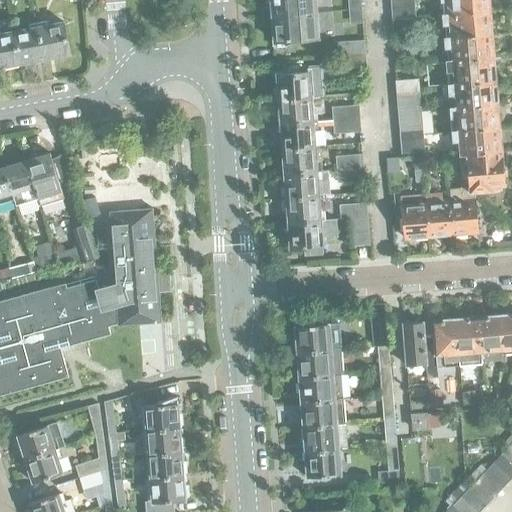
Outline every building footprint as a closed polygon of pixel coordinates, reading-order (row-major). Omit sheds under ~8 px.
[(272,0),(273,7),(270,7),(271,17),(304,14),(303,0),(272,0)] [(362,9),(360,0),(349,0),(350,10),(362,9)] [(392,0),(394,19),(415,18),(414,0),(392,0)] [(489,12),(489,9),(492,7),(490,0),(441,0),(442,1),(447,1),(449,15),(443,15),(443,16),(447,15),(489,12)] [(337,24),(363,22),(362,9),(336,11),(337,24)] [(444,39),(490,35),(490,31),(493,29),(493,22),(490,20),(489,12),(447,15),(443,16),(444,24),(449,23),(450,38),(444,38),(444,39)] [(273,46),(290,45),(289,40),(306,39),(304,14),(271,17),(273,46)] [(394,19),(395,32),(416,30),(415,18),(394,19)] [(39,27),(45,59),(71,54),(64,22),(39,27)] [(21,64),(45,59),(39,27),(15,31),(21,64)] [(0,67),(21,64),(15,31),(0,34),(0,67)] [(451,63),(493,59),(493,56),(495,54),(494,46),(491,44),(490,35),(444,39),(445,48),(451,48),(452,62),(447,63),(451,63)] [(339,56),(366,54),(365,41),(339,43),(339,56)] [(395,43),(396,56),(418,54),(417,42),(395,43)] [(340,68),(367,66),(366,54),(339,56),(340,68)] [(449,86),(494,82),(494,79),(497,77),(496,70),(493,68),(493,59),(451,63),(447,63),(447,71),(453,71),(454,85),(449,85),(449,86)] [(278,100),(312,97),(323,96),(321,68),(308,69),(308,73),(276,76),(278,100)] [(398,94),(420,92),(419,80),(397,81),(398,94)] [(454,109),(497,105),(496,102),(499,100),(498,92),(495,91),(494,82),(449,86),(450,95),(455,95),(456,108),(451,108),(451,109),(454,109)] [(399,106),(421,104),(420,92),(398,94),(399,106)] [(280,125),(314,122),(312,97),(278,100),(280,125)] [(400,118),(422,116),(421,104),(399,106),(400,118)] [(501,124),(500,116),(497,114),(497,105),(454,109),(451,109),(451,118),(457,118),(458,131),(452,132),(452,133),(498,129),(498,126),(501,124)] [(334,120),(361,119),(360,106),(333,108),(334,120)] [(401,130),(423,128),(422,116),(400,118),(401,130)] [(335,133),(362,131),(361,119),(334,120),(335,133)] [(285,149),(316,147),(314,122),(280,125),(280,135),(284,135),(285,149)] [(402,142),(424,140),(423,128),(401,130),(402,142)] [(467,155),(500,152),(498,129),(452,133),(453,142),(459,141),(460,155),(467,154),(467,155)] [(402,142),(403,153),(425,151),(424,140),(402,142)] [(284,173),(317,171),(316,147),(285,149),(286,165),(283,165),(284,173)] [(58,181),(57,179),(49,152),(25,160),(33,187),(46,182),(50,195),(62,191),(59,180),(58,181)] [(475,196),(475,193),(485,192),(485,194),(499,193),(499,191),(500,191),(500,184),(506,184),(503,158),(500,158),(500,152),(467,155),(469,184),(461,184),(467,188),(475,196)] [(338,170),(364,168),(363,155),(337,157),(338,170)] [(416,170),(424,169),(423,157),(415,158),(416,170)] [(33,187),(25,160),(3,167),(11,193),(12,193),(14,200),(16,206),(37,199),(33,187)] [(0,204),(14,200),(12,193),(11,193),(3,167),(0,167),(0,204)] [(339,182),(365,180),(364,168),(338,170),(339,182)] [(416,170),(417,182),(425,181),(424,169),(416,170)] [(289,198),(319,196),(317,171),(284,173),(284,183),(287,183),(289,198)] [(467,188),(461,184),(461,182),(449,182),(449,191),(462,191),(462,202),(452,203),(451,200),(454,234),(478,232),(475,196),(467,188)] [(454,234),(451,200),(451,194),(426,196),(428,217),(429,236),(454,234)] [(287,223),(321,221),(319,196),(289,198),(290,213),(287,213),(287,223)] [(429,236),(428,217),(426,196),(403,198),(403,204),(406,238),(429,236)] [(100,215),(95,197),(84,200),(90,218),(100,215)] [(350,219),(368,217),(367,203),(341,205),(342,218),(350,218),(350,219)] [(0,395),(69,376),(62,353),(71,350),(70,346),(111,334),(109,326),(119,324),(119,326),(162,323),(160,292),(171,291),(170,269),(159,270),(154,209),(110,212),(116,285),(99,290),(96,280),(67,288),(66,284),(0,301),(0,395)] [(352,245),(370,244),(368,217),(350,219),(352,245)] [(338,221),(322,222),(321,221),(287,223),(290,253),(305,252),(305,258),(324,257),(323,240),(339,238),(338,221)] [(83,262),(96,259),(86,225),(72,229),(83,262)] [(41,267),(57,262),(53,251),(38,256),(41,267)] [(23,275),(35,271),(32,261),(20,265),(23,275)] [(511,314),(501,316),(504,350),(511,348),(511,314)] [(492,351),(504,350),(501,316),(479,318),(482,351),(481,352),(482,358),(492,357),(492,351)] [(459,353),(481,352),(482,351),(479,318),(456,320),(459,353)] [(376,344),(389,343),(387,319),(374,320),(376,344)] [(460,366),(459,353),(456,320),(433,322),(434,325),(424,326),(427,364),(428,379),(439,378),(438,368),(460,366)] [(427,364),(424,326),(424,322),(404,324),(408,366),(427,364)] [(298,350),(332,347),(330,324),(296,326),(298,350)] [(380,369),(391,368),(389,343),(376,344),(376,347),(379,346),(380,369)] [(300,375),(334,373),(332,347),(298,350),(300,375)] [(382,394),(393,393),(391,368),(380,369),(382,394)] [(302,400),(336,398),(344,397),(342,372),(334,373),(300,375),(302,400)] [(431,408),(442,407),(441,389),(430,390),(430,399),(431,408)] [(464,406),(478,404),(476,390),(462,392),(464,406)] [(481,404),(490,404),(490,390),(481,390),(481,404)] [(385,419),(395,418),(393,393),(382,394),(385,419)] [(109,434),(117,433),(115,413),(133,408),(129,395),(104,402),(109,434)] [(181,428),(179,403),(179,397),(179,396),(157,402),(158,404),(145,405),(147,430),(181,428)] [(304,425),(338,423),(336,398),(302,400),(304,425)] [(411,409),(431,408),(430,399),(411,401),(411,409)] [(96,436),(104,435),(100,410),(93,411),(96,436)] [(440,413),(429,413),(430,426),(441,425),(440,413)] [(425,425),(425,417),(416,418),(417,426),(425,425)] [(387,444),(397,443),(395,418),(385,419),(387,444)] [(25,458),(57,448),(64,446),(57,422),(18,435),(25,458)] [(306,450),(340,448),(348,447),(346,422),(338,423),(304,425),(306,450)] [(149,454),(183,451),(181,428),(147,430),(149,454)] [(112,457),(120,456),(117,433),(109,434),(112,457)] [(80,476),(108,467),(104,435),(96,436),(99,458),(76,465),(80,476)] [(379,484),(400,482),(397,443),(387,444),(389,471),(378,472),(379,484)] [(511,465),(511,448),(510,447),(502,455),(511,465)] [(33,482),(62,473),(57,458),(59,457),(57,448),(25,458),(33,482)] [(340,448),(306,450),(308,478),(342,475),(340,448)] [(151,478),(185,476),(183,451),(149,454),(151,478)] [(510,480),(511,478),(511,465),(502,455),(493,464),(510,480)] [(115,481),(123,480),(120,456),(112,457),(115,481)] [(502,489),(510,480),(493,464),(485,472),(502,489)] [(105,504),(113,503),(108,467),(80,476),(84,490),(103,484),(105,504)] [(494,497),(502,489),(485,472),(477,481),(494,497)] [(185,476),(151,478),(153,503),(187,500),(185,476)] [(115,481),(118,505),(127,505),(123,480),(115,481)] [(486,506),(494,497),(477,481),(469,489),(486,506)] [(475,511),(479,511),(486,506),(469,489),(461,498),(475,511)] [(32,511),(64,511),(62,506),(65,505),(61,493),(29,503),(32,511)] [(458,511),(475,511),(461,498),(453,506),(458,511)]
